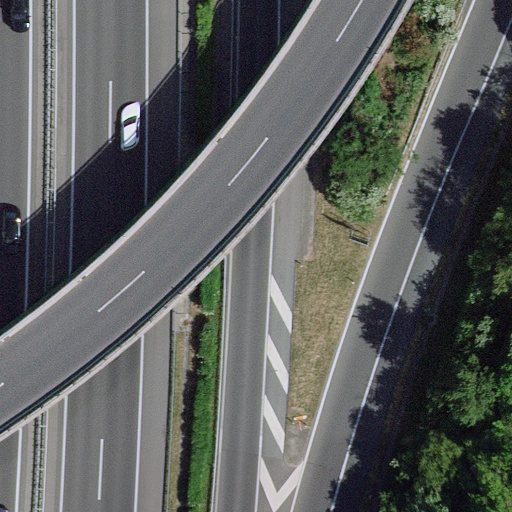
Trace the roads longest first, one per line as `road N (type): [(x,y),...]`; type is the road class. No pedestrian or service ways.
road 1 (motorway): [(314,511),(373,319),(499,0)]
road 2 (motorway): [(0,387),(126,288),(253,159),(363,0)]
road 3 (motorway): [(239,511),(265,0)]
road 4 (motorway): [(100,511),(114,0)]
